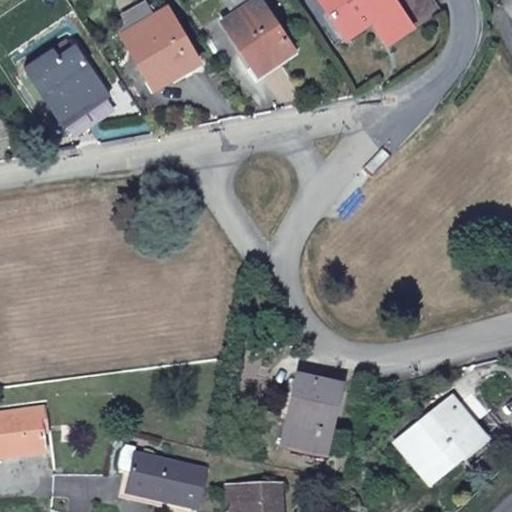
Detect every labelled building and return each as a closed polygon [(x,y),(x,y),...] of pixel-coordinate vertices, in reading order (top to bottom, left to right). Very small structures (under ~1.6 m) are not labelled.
[(295,50),(260,0),(256,0),(225,22),(259,73),(295,50)] [(225,0),(232,9),(245,0),(225,0)] [(323,0),(348,36),(373,20),(388,42),(412,26),(394,0),(323,0)] [(124,17),(132,30),(155,17),(148,4),(124,17)] [(155,17),(132,30),(148,57),(139,62),(154,88),(200,62),(169,9),(155,17)] [(148,57),(132,30),(123,35),(139,62),(148,57)] [(53,51),(27,68),(63,120),(107,91),(76,46),(73,48),(69,42),(59,48),(63,54),(59,57),(53,51)] [(340,390),(299,381),(284,448),(316,455),(322,436),(330,438),(340,390)] [(431,487),(462,463),(466,460),(464,458),(486,440),(454,401),(398,445),(431,487)] [(44,410),(0,416),(0,460),(47,454),(43,428),(47,428),(44,410)] [(128,494),(201,511),(209,473),(136,457),(128,494)] [(279,511),(279,489),(232,490),(232,511),(279,511)]
